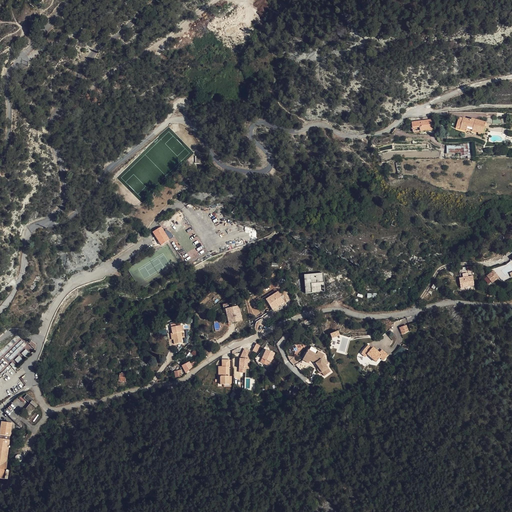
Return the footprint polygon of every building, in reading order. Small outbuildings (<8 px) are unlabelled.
[(22,46),(26,50),(29,53),(36,46),(32,43),(29,39),(22,46)] [(432,118),(416,121),(412,124),(413,132),(420,131),(420,129),(433,128),(432,118)] [(482,134),(486,122),(475,120),(474,121),(470,120),(462,120),(460,129),(471,133),(472,130),(482,134)] [(447,146),(448,155),(460,153),(459,145),(447,146)] [(161,229),(155,233),(164,246),(170,242),(161,229)] [(500,277),(493,269),(486,275),(487,276),(492,281),(493,282),(500,277)] [(324,272),(305,273),(306,294),(325,292),(324,272)] [(470,276),(456,278),(458,287),(472,285),(470,276)] [(240,304),(227,307),(230,322),(243,319),(240,304)] [(177,324),(167,327),(169,334),(177,330),(179,330),(177,324)] [(182,342),(177,330),(169,334),(172,340),(174,345),(182,342)] [(338,330),(330,333),(332,338),(340,335),(338,330)] [(10,344),(1,351),(2,363),(0,363),(0,381),(0,382),(0,376),(0,372),(3,373),(6,370),(9,365),(15,365),(22,360),(24,355),(28,353),(25,349),(22,351),(27,344),(18,339),(12,340),(10,344)] [(256,342),(252,349),(257,352),(261,345),(256,342)] [(362,356),(365,354),(369,359),(373,364),(379,358),(381,360),(384,358),(380,353),(377,356),(371,349),(370,350),(366,346),(359,353),(362,356)] [(239,367),(248,368),(249,356),(251,351),(244,348),(240,356),(239,367)] [(266,360),(265,363),(268,364),(274,352),(266,349),(261,358),(266,360)] [(307,349),(303,356),(310,360),(314,362),(317,366),(316,369),(319,372),(320,371),(323,375),(329,370),(320,359),(323,354),(316,350),(315,353),(307,349)] [(222,366),(222,375),(220,375),(220,383),(229,383),(229,365),(230,365),(229,359),(222,359),(222,366)] [(310,364),(308,363),(302,359),(294,363),(300,370),(310,364)] [(187,372),(193,368),(190,363),(184,367),(187,372)] [(31,404),(25,411),(31,416),(39,407),(33,402),(35,400),(28,395),(25,399),(31,404)] [(0,418),(0,473),(7,475),(9,458),(7,458),(10,419),(0,418)] [(19,453),(21,453),(22,453),(23,453),(24,452),(25,451),(26,450),(26,449),(26,448),(25,446),(24,445),(23,445),(21,445),(20,445),(19,446),(18,447),(17,448),(17,450),(18,451),(18,452),(19,453)]
